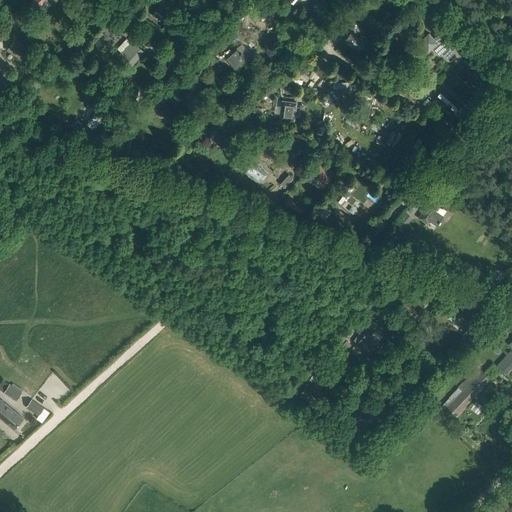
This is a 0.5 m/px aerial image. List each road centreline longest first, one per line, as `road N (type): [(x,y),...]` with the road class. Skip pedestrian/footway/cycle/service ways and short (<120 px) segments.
road 1 (track): [(275,219),(0,471)]
road 2 (track): [(275,219),(0,123)]
road 3 (track): [(511,86),(361,249)]
road 4 (track): [(87,155),(236,0)]
road 5 (unclassified): [(452,280),(275,219)]
road 6 (track): [(462,137),(315,44)]
road 7 (track): [(511,300),(452,280),(400,332)]
